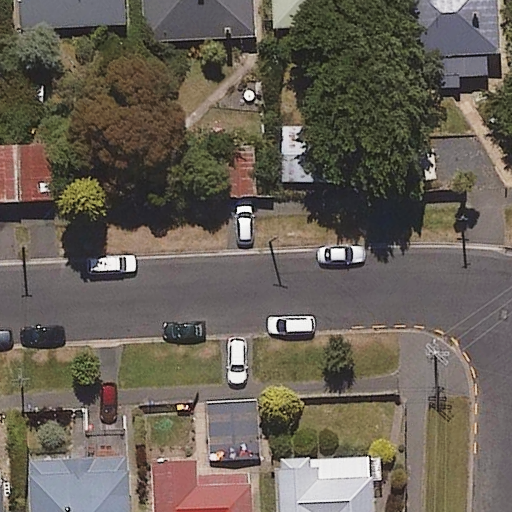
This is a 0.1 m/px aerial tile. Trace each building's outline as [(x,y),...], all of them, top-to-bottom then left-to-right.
[(18,0),(20,32),(125,25),(123,0),(18,0)] [(251,0),(142,0),(144,42),(253,39),(251,0)] [(271,0),(272,31),(301,30),(365,28),(363,0),(271,0)] [(400,84),(490,81),(489,59),(499,58),(496,0),(396,0),(397,22),(398,47),(400,84)] [(345,126),(281,128),(283,185),(347,183),(345,126)] [(255,199),(254,150),(218,151),(219,199),(255,199)] [(47,152),(0,153),(0,206),(49,205),(47,152)] [(260,460),(256,404),(205,407),(210,464),(260,460)] [(373,511),(372,461),(278,462),(279,511),(373,511)] [(129,511),(128,463),(30,466),(31,511),(129,511)] [(195,468),(150,471),(152,511),(251,511),(250,477),(196,480),(195,468)]
